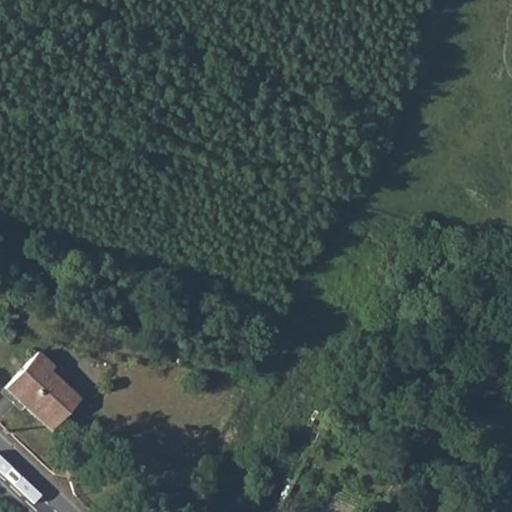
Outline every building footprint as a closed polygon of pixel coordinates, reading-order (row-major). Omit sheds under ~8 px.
[(47,369),(51,365),(35,351),(3,386),(49,428),(77,397),(47,369)] [(377,413),(372,411),(368,421),(373,423),(377,413)] [(334,437),(343,420),(328,412),(319,429),(334,437)] [(377,413),(373,423),(382,426),(386,417),(377,413)] [(71,436),(50,472),(54,475),(70,478),(88,446),(71,436)] [(193,472),(167,462),(163,472),(189,483),(193,472)] [(460,511),(464,503),(422,487),(415,507),(425,511),(424,511),(460,511)]
